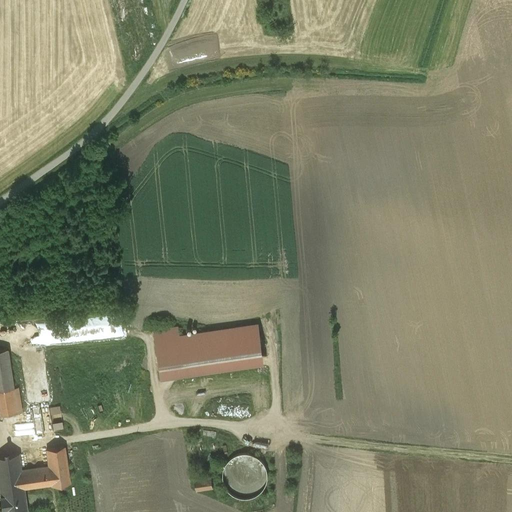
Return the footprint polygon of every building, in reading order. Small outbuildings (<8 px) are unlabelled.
[(284,0),(264,0),(271,20),(289,14),(284,0)] [(49,344),(48,321),(22,323),(23,345),(49,344)] [(177,337),(156,340),(161,371),(261,356),(257,326),(177,337)] [(176,328),(155,331),(156,340),(177,337),(176,328)] [(6,349),(0,349),(0,414),(21,411),(17,387),(12,388),(6,349)] [(50,415),(44,417),(46,426),(53,425),(50,415)] [(54,429),(64,427),(63,420),(53,422),(54,429)] [(64,446),(46,449),(49,466),(51,484),(52,486),(69,483),(64,446)] [(18,453),(0,455),(0,496),(2,511),(26,511),(23,488),(51,484),(49,466),(21,470),(18,453)] [(239,453),(232,457),(226,464),(223,472),(224,481),(228,489),(235,495),(244,497),(253,495),(260,491),(266,483),(268,475),(266,467),(261,460),(255,455),(247,453),(239,453)] [(211,477),(195,479),(196,490),(213,487),(211,477)]
